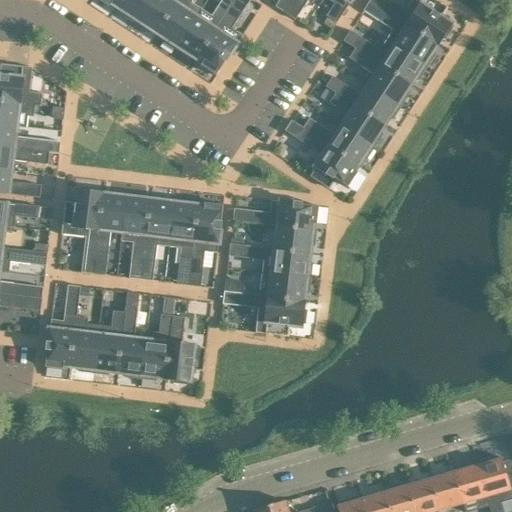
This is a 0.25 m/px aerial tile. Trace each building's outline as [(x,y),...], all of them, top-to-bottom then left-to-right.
[(113,0),(113,1),(120,6),(118,9),(131,18),(142,0),(113,0)] [(142,0),(131,18),(143,26),(145,22),(153,27),(170,0),(142,0)] [(170,0),(153,27),(160,32),(158,36),(171,44),(191,12),(197,4),(191,0),(170,0)] [(191,12),(171,44),(183,52),(185,49),(193,54),(212,25),(228,0),(213,0),(207,10),(197,4),(191,12)] [(228,0),(212,25),(193,54),(198,57),(196,60),(211,71),(232,39),(238,30),(227,23),(242,0),(228,0)] [(271,0),(270,1),(280,8),(285,0),(271,0)] [(285,0),(280,8),(290,15),(299,0),(285,0)] [(328,0),(321,11),(332,18),(343,0),(328,0)] [(372,0),(361,0),(359,5),(389,25),(382,35),(391,40),(422,61),(431,49),(427,46),(432,39),(404,20),(372,0)] [(394,0),(372,0),(404,20),(432,39),(437,31),(440,33),(447,23),(444,21),(446,18),(437,12),(443,2),(439,0),(404,0),(402,5),(394,0)] [(297,12),(295,16),(301,20),(304,16),(297,12)] [(346,25),(339,35),(351,43),(377,60),(406,79),(411,71),(414,74),(422,61),(391,40),(382,35),(376,45),(346,25)] [(351,43),(344,53),(368,68),(361,78),(364,80),(396,101),(404,89),(401,87),(406,79),(377,60),(351,43)] [(0,95),(15,97),(30,99),(36,100),(38,88),(25,87),(28,63),(19,62),(0,59),(0,95)] [(328,71),(321,81),(331,87),(380,119),(385,112),(388,114),(396,101),(364,80),(361,78),(355,88),(328,71)] [(331,87),(325,98),(345,111),(338,121),(370,141),(378,129),(375,127),(380,119),(331,87)] [(0,118),(11,120),(22,122),(23,111),(29,111),(30,99),(15,97),(0,95),(0,118)] [(48,102),(47,110),(50,114),(59,115),(60,103),(48,102)] [(304,114),(298,123),(353,159),(358,152),(362,154),(370,141),(338,121),(333,128),(328,129),(304,114)] [(287,116),(280,126),(318,151),(305,171),(324,184),(331,174),(343,182),(353,167),(350,164),(353,159),(298,123),(287,116)] [(0,118),(0,142),(9,143),(44,147),(54,149),(56,136),(10,131),(11,120),(0,118)] [(0,164),(6,166),(7,155),(43,159),(44,147),(9,143),(0,142),(0,164)] [(0,164),(0,188),(4,189),(35,193),(36,180),(5,176),(6,166),(0,164)] [(61,197),(57,229),(81,232),(76,268),(89,269),(92,246),(98,190),(90,189),(91,185),(78,184),(77,188),(74,187),(73,198),(61,197)] [(92,246),(89,269),(100,270),(102,257),(105,225),(118,227),(122,189),(108,187),(107,191),(98,190),(92,246)] [(118,227),(117,237),(128,238),(125,260),(123,273),(136,275),(146,196),(137,195),(137,191),(122,189),(118,227)] [(146,196),(136,275),(147,276),(152,240),(165,242),(170,195),(155,193),(155,197),(146,196)] [(170,195),(165,242),(175,243),(171,279),(184,281),(193,202),(184,201),(185,197),(170,195)] [(230,203),(228,215),(274,221),(307,225),(308,219),(312,219),(314,201),(277,196),(267,195),(265,207),(230,203)] [(0,220),(10,222),(11,211),(33,214),(34,201),(3,197),(0,197),(0,220)] [(193,202),(184,281),(196,282),(200,246),(213,248),(218,201),(200,199),(200,202),(193,202)] [(274,221),(271,245),(305,249),(306,240),(310,240),(311,228),(307,227),(307,225),(274,221)] [(227,230),(226,239),(233,240),(238,241),(239,235),(236,231),(227,230)] [(30,238),(29,247),(43,249),(44,240),(30,238)] [(225,239),(224,251),(232,252),(233,240),(226,239),(225,239)] [(238,241),(233,240),(232,252),(260,255),(258,267),(268,268),(306,273),(308,258),(304,258),(305,249),(271,245),(238,241)] [(0,266),(4,267),(6,256),(41,261),(43,249),(29,247),(0,243),(0,266)] [(258,267),(255,291),(265,292),(299,296),(300,287),(304,288),(306,273),(268,268),(258,267)] [(221,275),(220,287),(233,288),(235,289),(237,277),(221,275)] [(0,289),(37,294),(39,283),(0,278),(0,289)] [(45,324),(41,362),(59,364),(60,360),(66,361),(70,327),(72,311),(75,282),(63,280),(59,316),(47,314),(45,324)] [(76,284),(75,295),(83,296),(84,284),(76,284)] [(117,333),(113,367),(122,368),(122,372),(137,373),(141,336),(129,334),(135,289),(123,287),(120,307),(117,333)] [(220,287),(218,299),(232,300),(233,288),(220,287)] [(233,288),(232,300),(254,303),(251,327),(261,329),(284,331),(285,319),(296,321),(296,318),(300,318),(302,306),(298,305),(299,296),(265,292),(255,291),(235,289),(233,288)] [(0,301),(36,306),(37,294),(0,289),(0,301)] [(94,330),(89,368),(104,370),(104,366),(113,367),(117,333),(120,307),(109,306),(107,322),(95,320),(94,330)] [(141,336),(137,373),(152,375),(152,371),(161,372),(165,339),(168,311),(157,309),(154,327),(142,326),(141,336)] [(70,327),(66,361),(75,362),(74,366),(89,368),(94,330),(95,320),(83,319),(84,313),(72,311),(70,327)] [(165,339),(161,372),(170,373),(169,377),(182,379),(182,375),(185,375),(187,364),(199,366),(201,343),(177,340),(180,312),(168,311),(165,339)] [(483,457),(472,460),(481,491),(482,491),(485,501),(487,511),(500,511),(497,498),(511,493),(511,475),(507,457),(505,455),(499,457),(498,453),(496,454),(495,452),(493,450),(483,453),(482,455),(483,457)] [(472,460),(449,466),(458,498),(481,491),(472,460)] [(449,466),(426,473),(435,505),(458,498),(449,466)] [(426,473),(403,480),(412,511),(423,508),(424,511),(436,507),(435,505),(426,473)] [(403,480),(380,487),(387,511),(410,511),(412,511),(403,480)] [(387,511),(380,487),(357,493),(362,511),(387,511)] [(344,497),(334,500),(337,511),(362,511),(357,493),(357,491),(354,489),(345,492),(343,495),(344,497)] [(282,495),(249,504),(250,505),(251,511),(315,511),(330,508),(327,497),(291,508),(286,509),(282,495)]
